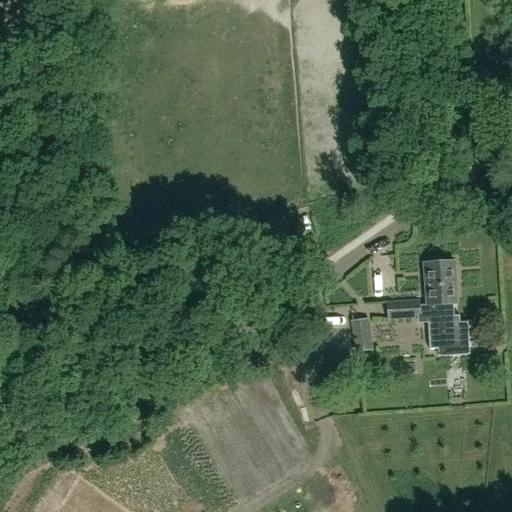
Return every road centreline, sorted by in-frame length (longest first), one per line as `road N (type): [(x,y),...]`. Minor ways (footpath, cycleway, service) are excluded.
road 1 (track): [(0,436),(305,296),(433,194),(511,192)]
road 2 (track): [(433,194),(421,0)]
